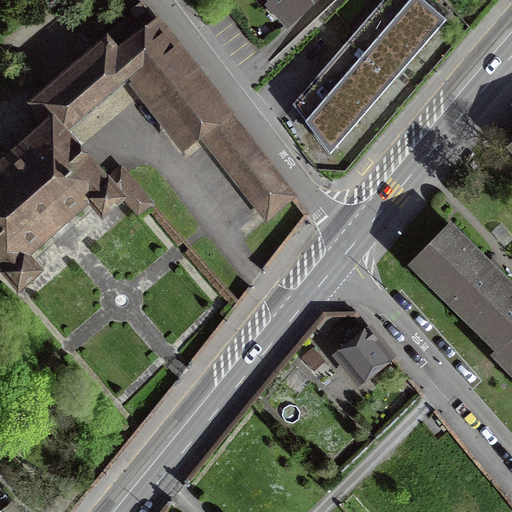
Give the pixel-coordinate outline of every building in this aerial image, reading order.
[(269,0),(290,22),(313,0),(269,0)] [(416,0),(387,0),(347,47),(296,105),(329,149),(441,21),(416,0)] [(31,103),(48,124),(59,131),(128,73),(185,147),(202,134),(267,218),(291,196),(157,21),(147,9),(108,42),(105,39),(31,103)] [(59,131),(48,124),(0,165),(0,261),(4,266),(1,268),(17,287),(37,270),(24,254),(88,199),(101,214),(121,197),(137,216),(150,205),(124,174),(120,168),(106,180),(105,178),(102,180),(59,131)] [(412,262),(498,348),(511,334),(511,291),(447,227),(412,262)] [(314,328),(322,335),(340,316),(323,316),(314,328)] [(359,384),(391,358),(370,332),(367,328),(335,354),(359,384)] [(493,353),(511,371),(511,334),(498,348),(493,353)]
